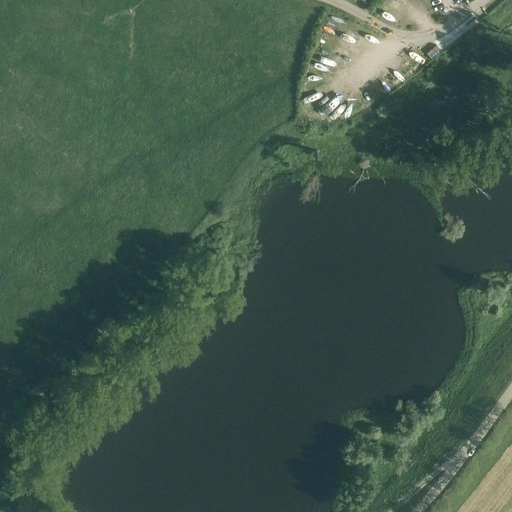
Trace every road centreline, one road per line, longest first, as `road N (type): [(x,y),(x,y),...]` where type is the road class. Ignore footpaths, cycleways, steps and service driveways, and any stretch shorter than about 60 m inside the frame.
road 1 (track): [(281,172),(45,401),(0,424)]
road 2 (unclassified): [(417,511),(511,391)]
